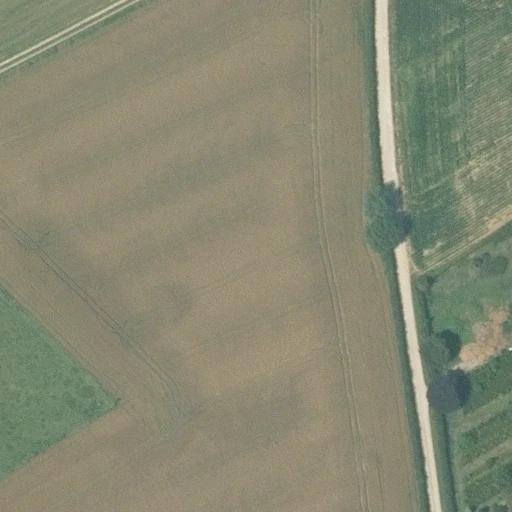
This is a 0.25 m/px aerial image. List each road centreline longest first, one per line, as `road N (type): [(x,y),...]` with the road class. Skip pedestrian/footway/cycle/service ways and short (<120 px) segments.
road 1 (track): [(433,511),(380,98),(378,0)]
road 2 (track): [(129,0),(0,68)]
